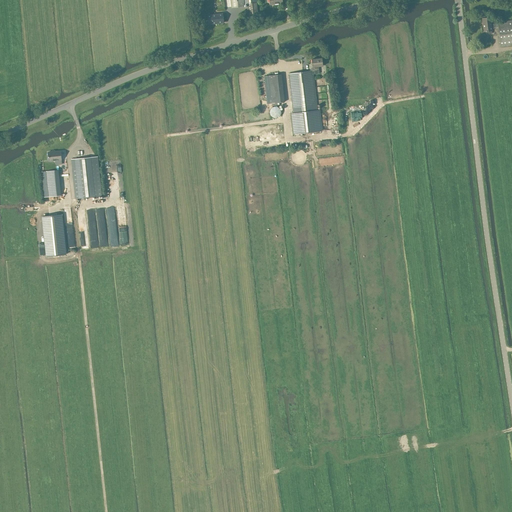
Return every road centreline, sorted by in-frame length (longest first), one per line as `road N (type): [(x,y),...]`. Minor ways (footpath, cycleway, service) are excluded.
road 1 (unclassified): [(511,402),(457,0)]
road 2 (unclassified): [(0,135),(136,74),(381,0)]
road 3 (track): [(106,511),(73,202)]
